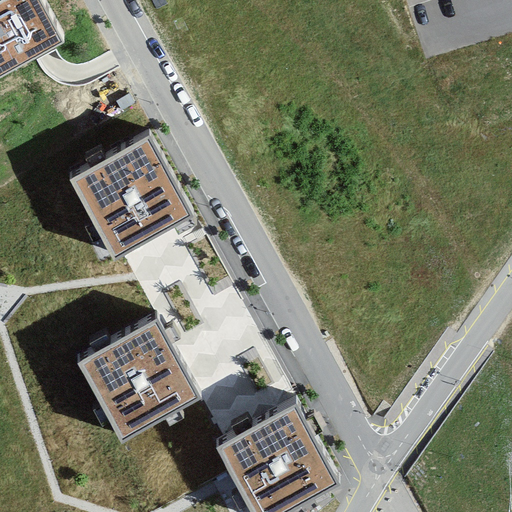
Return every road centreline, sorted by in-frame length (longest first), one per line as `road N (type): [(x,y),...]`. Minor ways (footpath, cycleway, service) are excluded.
road 1 (residential): [(117,0),(378,476)]
road 2 (residential): [(378,476),(511,288)]
